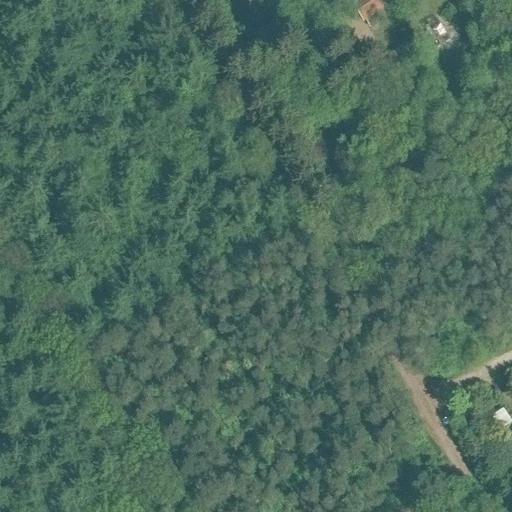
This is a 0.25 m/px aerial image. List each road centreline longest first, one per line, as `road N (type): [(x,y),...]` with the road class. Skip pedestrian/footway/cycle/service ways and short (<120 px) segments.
road 1 (track): [(433,406),(223,84)]
road 2 (track): [(472,471),(433,406),(511,356)]
